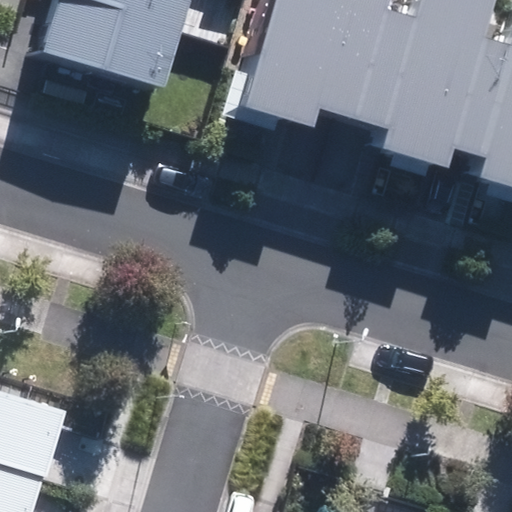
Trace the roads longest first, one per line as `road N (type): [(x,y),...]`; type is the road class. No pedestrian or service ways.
road 1 (residential): [(258,271),(0,194)]
road 2 (residential): [(511,346),(258,271)]
road 3 (residential): [(181,511),(258,271)]
